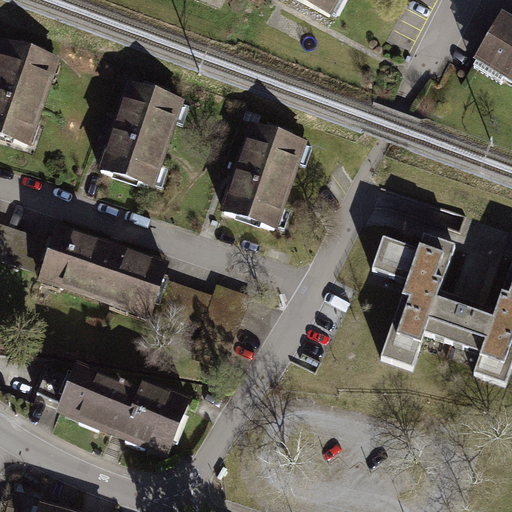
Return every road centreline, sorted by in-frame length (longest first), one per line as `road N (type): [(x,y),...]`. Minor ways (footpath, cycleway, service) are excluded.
road 1 (residential): [(313,296),(0,188)]
road 2 (residential): [(313,296),(177,509)]
road 3 (residential): [(177,509),(46,459),(0,427)]
road 4 (residential): [(385,139),(313,296)]
road 5 (residential): [(462,0),(399,110)]
